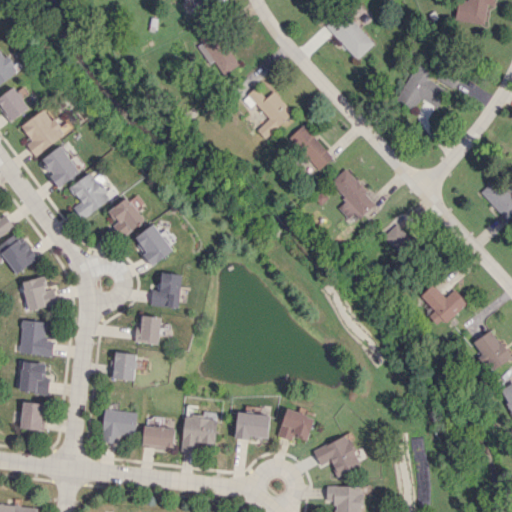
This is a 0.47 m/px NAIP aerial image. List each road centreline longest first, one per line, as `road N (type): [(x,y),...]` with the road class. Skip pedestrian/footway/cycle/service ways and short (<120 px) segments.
road 1 (residential): [(256,0),(291,51),(511,291)]
road 2 (residential): [(0,158),(87,284),(61,511)]
road 3 (residential): [(0,458),(249,492)]
road 4 (residential): [(423,187),(511,74)]
